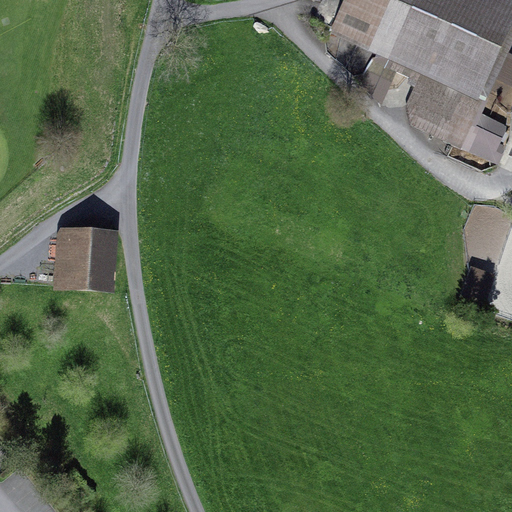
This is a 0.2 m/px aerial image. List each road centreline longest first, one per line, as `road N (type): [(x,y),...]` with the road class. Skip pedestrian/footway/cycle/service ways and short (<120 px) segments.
road 1 (residential): [(200,511),(145,343),(128,201)]
road 2 (track): [(511,161),(499,182),(471,187),(433,166),(311,47)]
road 3 (residential): [(162,0),(128,201)]
road 4 (residential): [(128,201),(97,208),(0,261)]
road 5 (track): [(162,0),(204,8),(290,0)]
